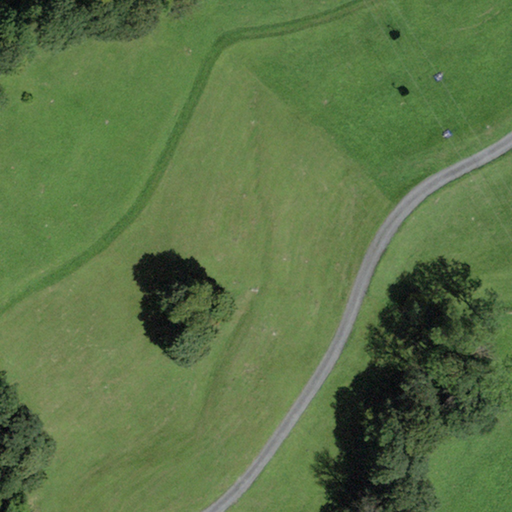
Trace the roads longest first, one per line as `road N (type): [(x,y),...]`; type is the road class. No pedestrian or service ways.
road 1 (track): [(0,304),(98,247),(136,206),(228,37),(369,0)]
road 2 (track): [(506,395),(428,431),(333,511)]
